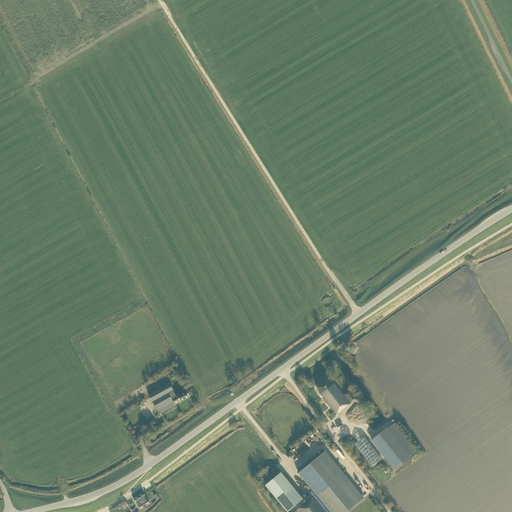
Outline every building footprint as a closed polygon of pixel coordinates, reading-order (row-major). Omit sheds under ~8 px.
[(336,415),(358,398),(351,389),(344,395),(334,383),(333,383),(329,378),(317,388),(321,393),(319,394),(322,397),(334,412),(330,415),(333,417),(336,415)] [(190,396),(187,391),(177,396),(169,384),(149,395),(159,414),(176,405),(175,404),(177,403),(178,404),(180,403),(180,402),(190,396)] [(387,429),(372,441),(394,469),(410,457),(387,429)] [(353,444),(371,467),(382,459),(364,436),(353,444)] [(298,473),(329,511),(346,511),(364,498),(326,451),(298,473)] [(281,472),(265,485),(278,501),(294,488),(281,472)] [(358,485),(365,494),(373,489),(365,479),(358,485)] [(143,493),(138,496),(145,507),(150,504),(148,500),(147,500),(145,497),(146,496),(143,493)] [(145,507),(138,496),(133,499),(136,503),(136,502),(138,506),(140,510),(145,507)] [(297,509),(299,511),(325,511),(313,497),(297,509)]
